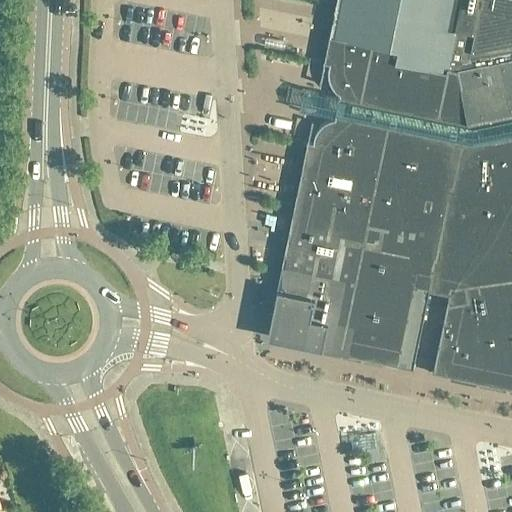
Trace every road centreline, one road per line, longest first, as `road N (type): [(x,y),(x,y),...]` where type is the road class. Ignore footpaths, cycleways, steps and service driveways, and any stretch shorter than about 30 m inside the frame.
road 1 (residential): [(245,365),(217,0)]
road 2 (unclassified): [(245,365),(294,388),(511,433)]
road 3 (tertiary): [(42,0),(33,273)]
road 4 (tertiary): [(65,269),(55,161),(58,0)]
road 5 (tertiary): [(151,511),(81,368)]
road 6 (tertiary): [(60,374),(128,511)]
road 7 (unclassified): [(245,365),(182,323),(107,309)]
road 8 (unclassified): [(106,338),(245,365)]
